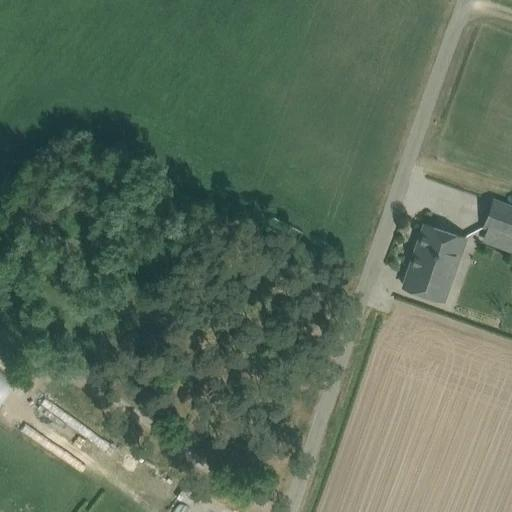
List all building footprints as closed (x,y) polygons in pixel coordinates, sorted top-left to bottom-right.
[(483,225),(511,235),(511,206),(492,199),(483,225)] [(403,286),(422,293),(442,300),(464,237),(444,231),(424,224),(403,286)] [(0,403),(9,408),(24,382),(0,367),(0,403)] [(148,511),(109,487),(103,496),(127,511),(148,511)] [(207,511),(181,500),(175,511),(207,511)]
